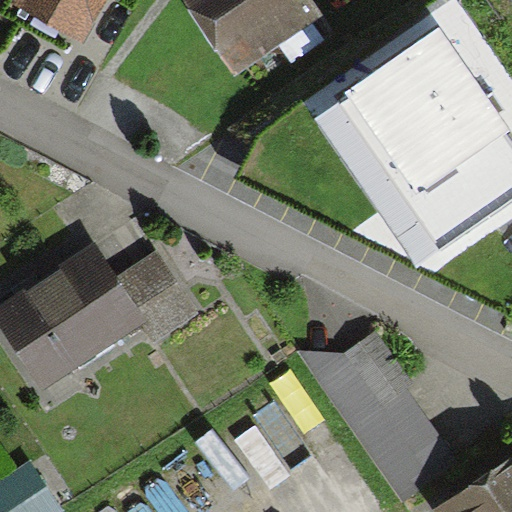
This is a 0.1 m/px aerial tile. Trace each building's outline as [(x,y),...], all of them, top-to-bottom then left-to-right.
[(96,0),(40,0),(37,6),(83,28),(96,0)] [(190,0),(236,69),(307,23),(292,0),(190,0)] [(356,91),(419,181),(501,124),(437,33),(356,91)] [(92,262),(2,320),(45,387),(136,329),(92,262)] [(402,505),(453,472),(368,341),(317,374),(402,505)] [(24,473),(0,489),(0,511),(51,511),(24,473)] [(511,511),(511,473),(456,511),(511,511)]
